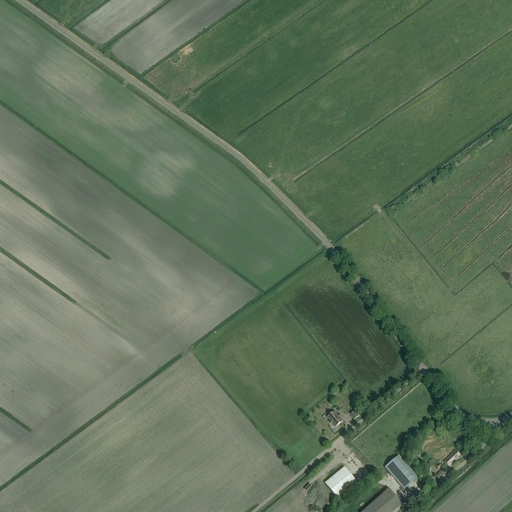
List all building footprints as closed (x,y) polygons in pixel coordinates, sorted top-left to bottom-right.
[(354,420),(359,416),(355,411),(350,415),(354,420)] [(336,427),(343,422),(340,418),(341,417),(339,414),(337,415),(334,412),(327,417),(330,421),(329,422),(331,425),(333,424),(336,427)] [(461,456),(456,451),(444,462),(449,468),(455,462),(455,461),(461,456)] [(417,453),(411,456),(416,464),(421,460),(417,453)] [(385,468),(404,491),(418,479),(399,456),(385,468)] [(337,499),(357,483),(345,468),(325,484),(337,499)] [(442,469),(435,475),(439,480),(446,473),(442,469)] [(393,511),(402,504),(389,490),(363,511),(393,511)]
